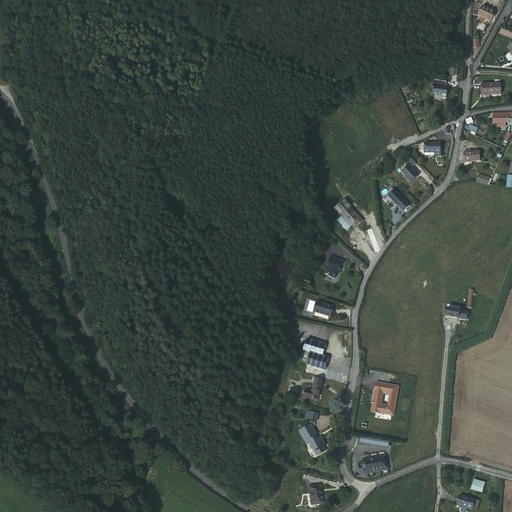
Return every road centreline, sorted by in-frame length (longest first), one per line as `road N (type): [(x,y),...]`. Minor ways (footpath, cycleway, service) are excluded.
road 1 (unclassified): [(252,511),(152,429),(99,353),(34,148),(15,103),(0,89)]
road 2 (residential): [(367,486),(342,468),(357,302),(383,245),(449,176),(461,116)]
